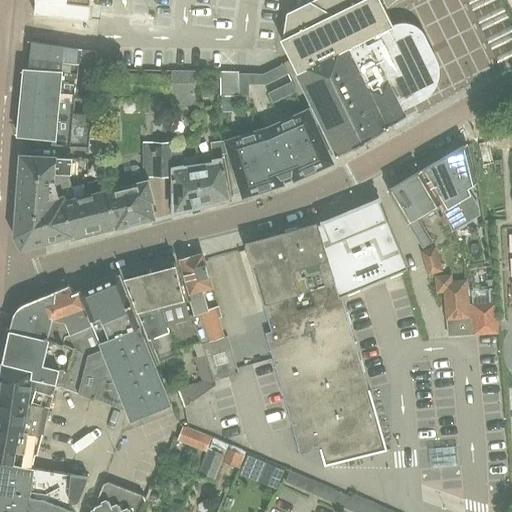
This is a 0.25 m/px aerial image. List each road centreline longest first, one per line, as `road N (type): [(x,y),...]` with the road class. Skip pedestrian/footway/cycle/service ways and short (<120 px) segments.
road 1 (tertiary): [(0,277),(284,205),(511,85)]
road 2 (tertiary): [(1,151),(15,0)]
